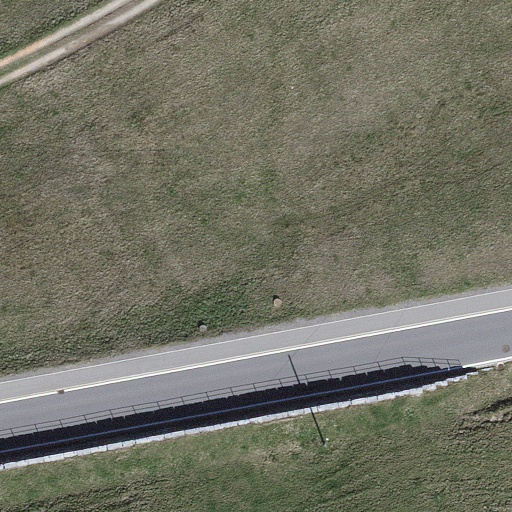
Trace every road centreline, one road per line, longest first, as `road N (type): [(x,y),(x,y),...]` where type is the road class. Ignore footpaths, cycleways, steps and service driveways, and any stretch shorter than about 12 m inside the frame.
road 1 (tertiary): [(511,334),(0,431)]
road 2 (track): [(0,75),(144,0)]
